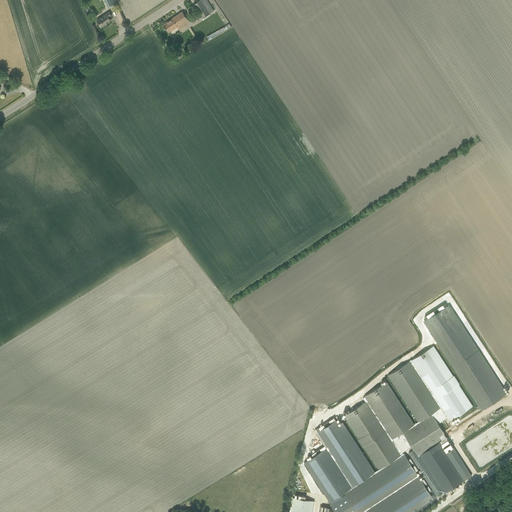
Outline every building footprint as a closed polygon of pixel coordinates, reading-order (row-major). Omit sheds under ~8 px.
[(206,0),(199,0),(193,5),(202,18),(214,11),(206,0)] [(95,20),(98,23),(100,27),(105,24),(110,20),(108,17),(111,15),(109,11),(95,20)] [(163,24),(166,29),(168,32),(170,31),(170,32),(177,27),(179,30),(189,22),(182,12),(163,24)] [(507,394),(450,306),(447,307),(445,303),(424,316),(427,320),(424,323),(478,405),(476,406),(478,410),(480,408),(481,410),(507,394)] [(433,345),(410,360),(439,406),(446,418),(449,422),(473,406),(459,384),(454,375),(453,376),(433,345)] [(410,360),(387,375),(417,421),(439,406),(410,360)] [(386,382),(362,398),(365,402),(391,440),(414,424),(386,382)] [(365,402),(344,416),(379,469),(401,455),(392,443),(391,440),(365,402)] [(414,424),(391,440),(392,443),(401,455),(403,454),(402,452),(406,449),(409,448),(408,446),(411,444),(414,449),(419,456),(447,438),(438,424),(446,418),(439,406),(417,421),(414,424)] [(316,434),(321,442),(345,426),(342,422),(338,425),(334,417),(315,429),(318,433),(316,434)] [(345,426),(321,442),(324,446),(325,448),(329,454),(331,453),(336,461),(334,462),(351,488),(375,472),(345,426)] [(409,448),(406,449),(408,453),(413,460),(434,492),(436,496),(442,492),(443,494),(446,492),(464,480),(471,476),(452,447),(447,438),(419,456),(414,449),(411,444),(408,446),(409,448)] [(313,456),(304,462),(330,503),(345,494),(344,493),(351,488),(334,462),(336,461),(331,453),(329,454),(325,448),(324,446),(312,454),(313,456)] [(345,494),(330,503),(336,511),(419,511),(439,499),(447,493),(446,492),(443,494),(442,492),(436,496),(434,492),(431,494),(404,453),(403,454),(401,455),(379,470),(375,472),(351,488),(344,493),(345,494)] [(290,511),(311,511),(314,501),(305,500),(305,496),(295,495),(294,498),(293,498),(290,511)]
